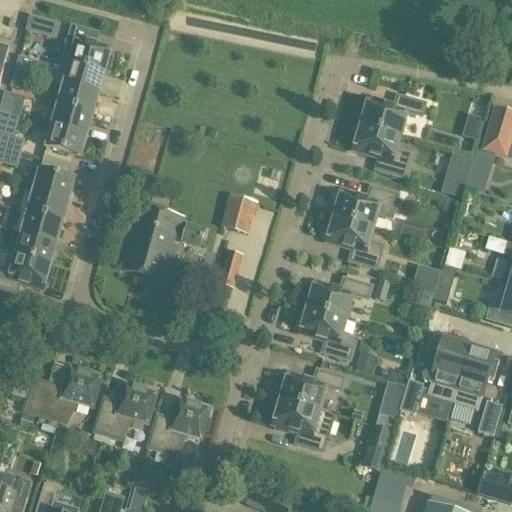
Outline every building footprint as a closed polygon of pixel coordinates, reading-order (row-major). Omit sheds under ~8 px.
[(55,39),(59,27),(31,19),(28,31),(55,39)] [(109,73),(113,59),(109,59),(111,51),(70,39),(63,64),(104,76),(105,72),(109,73)] [(0,80),(9,49),(0,47),(0,80)] [(46,82),(49,73),(30,68),(32,63),(23,61),(19,74),(28,77),(46,82)] [(104,76),(63,64),(61,64),(56,85),(64,87),(98,97),(104,76)] [(24,91),(28,77),(19,74),(15,88),(24,91)] [(93,117),(98,97),(64,87),(59,108),(93,117)] [(422,118),(426,106),(398,98),(395,110),(383,107),(384,104),(373,100),(372,104),(369,103),(362,128),(400,139),(408,114),(422,118)] [(10,117),(14,103),(5,100),(1,114),(10,117)] [(87,138),(93,117),(59,108),(53,129),(87,138)] [(511,163),(511,146),(511,147),(511,144),(511,114),(495,110),(482,154),(495,158),(511,163)] [(400,139),(362,128),(361,131),(357,130),(353,144),(357,145),(354,152),(380,160),(377,172),(404,180),(411,157),(396,153),(400,139)] [(81,160),(87,138),(53,129),(47,150),(81,160)] [(209,130),(207,138),(214,140),(216,132),(209,130)] [(0,135),(0,149),(21,155),(25,143),(0,135)] [(0,149),(0,165),(2,166),(17,170),(21,155),(0,149)] [(479,153),(472,176),(489,181),(495,158),(482,154),(479,153)] [(68,204),(74,183),(32,171),(26,192),(34,195),(68,204)] [(448,176),(442,195),(463,201),(469,182),(448,176)] [(392,221),(399,198),(371,190),(368,202),(342,194),(335,219),(374,231),(378,217),(392,221)] [(62,225),(68,204),(34,195),(28,216),(62,225)] [(228,209),(222,230),(248,237),(253,216),(256,207),(230,200),(228,209)] [(187,220),(142,209),(124,273),(168,284),(179,246),(182,247),(182,246),(200,251),(206,232),(187,225),(183,238),(182,238),(187,220)] [(57,246),(62,225),(28,216),(23,236),(57,246)] [(374,231),(335,219),(334,223),(331,222),(327,236),(330,237),(328,244),(353,252),(350,264),(377,272),(384,249),(369,245),(374,231)] [(424,231),(405,225),(401,239),(420,244),(424,231)] [(23,236),(15,234),(9,255),(51,267),(57,246),(23,236)] [(510,261),(503,286),(511,288),(511,247),(508,246),(504,260),(510,261)] [(233,291),(242,258),(229,254),(220,287),(233,291)] [(51,267),(9,255),(4,271),(0,269),(0,292),(17,298),(20,285),(44,292),(46,284),(49,285),(53,272),(50,271),(51,267)] [(436,285),(417,280),(414,291),(433,297),(436,285)] [(369,302),(372,289),(345,281),(341,293),(316,286),(308,310),(347,321),(354,297),(369,302)] [(385,304),(390,286),(379,283),(374,301),(385,304)] [(511,288),(503,286),(501,286),(493,312),(489,311),(486,323),(509,330),(511,320),(511,288)] [(434,304),(446,308),(450,294),(438,290),(434,304)] [(428,316),(430,310),(433,299),(420,295),(415,312),(428,316)] [(347,321),(308,310),(307,315),(304,314),(300,327),(303,328),(301,336),(326,343),(323,355),(350,363),(354,351),(340,347),(347,321)] [(427,399),(452,407),(468,353),(443,345),(427,399)] [(468,353),(452,407),(477,414),(486,385),(492,387),(498,364),(493,362),(494,360),(468,353)] [(372,377),(377,361),(361,355),(355,372),(372,377)] [(91,377),(92,374),(81,371),(80,374),(70,371),(64,391),(49,386),(39,419),(66,427),(76,409),(91,413),(101,380),(91,377)] [(342,393),(345,381),(318,373),(314,385),(289,377),(281,403),(320,414),(327,389),(342,393)] [(39,419),(49,386),(33,382),(24,415),(39,419)] [(409,384),(406,394),(400,414),(415,419),(424,388),(409,384)] [(390,385),(386,398),(401,403),(405,390),(390,385)] [(146,394),(147,390),(136,387),(135,390),(125,387),(119,407),(104,402),(95,435),(122,443),(133,422),(147,426),(156,396),(146,394)] [(200,409),(201,406),(190,403),(189,406),(179,403),(173,422),(158,418),(148,451),(175,459),(186,437),(201,442),(204,432),(207,433),(210,422),(207,421),(210,412),(200,409)] [(320,414),(281,403),(280,406),(277,405),(273,419),(276,420),(274,427),(277,428),(276,432),(288,435),(289,432),(300,435),(296,447),(324,455),(331,432),(316,428),(320,414)] [(501,409),(487,405),(478,435),(492,440),(501,409)] [(345,417),(340,435),(354,439),(359,421),(345,417)] [(379,422),(377,429),(392,434),(396,421),(381,417),(379,422)] [(33,423),(24,420),(21,430),(30,433),(33,423)] [(43,427),(42,433),(55,437),(56,431),(43,427)] [(373,428),(361,470),(380,475),(392,434),(377,429),(373,428)] [(87,448),(84,460),(93,463),(97,451),(87,448)] [(200,480),(206,461),(197,457),(194,465),(185,462),(181,473),(200,480)] [(34,465),(30,476),(38,478),(41,467),(34,465)] [(483,475),(476,497),(511,508),(511,482),(501,479),(501,480),(498,479),(491,500),(477,496),(484,475),(483,475)] [(24,511),(33,485),(4,476),(0,491),(0,511),(24,511)] [(256,487),(239,479),(230,498),(247,506),(256,487)] [(151,485),(154,499),(166,496),(163,483),(151,485)] [(75,511),(53,505),(57,491),(45,487),(37,511),(75,511)] [(122,511),(121,511),(124,501),(105,496),(100,511),(122,511)] [(142,511),(145,500),(134,497),(129,511),(127,511),(126,511),(125,511),(142,511)]
